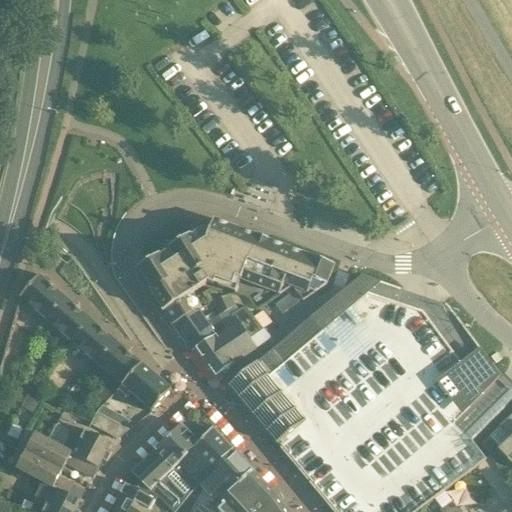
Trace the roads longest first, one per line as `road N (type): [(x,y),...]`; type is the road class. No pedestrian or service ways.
road 1 (residential): [(174,355),(122,271),(131,226),(157,205),(186,198),(278,228)]
road 2 (secondary): [(8,224),(31,176),(65,0)]
road 3 (secondary): [(40,0),(8,224)]
road 4 (residential): [(441,255),(391,267),(278,228)]
road 5 (residential): [(95,511),(123,459),(182,403),(206,397)]
road 6 (residential): [(305,511),(206,397)]
road 7 (residential): [(206,397),(320,306)]
road 8 (tertiary): [(445,103),(506,211)]
